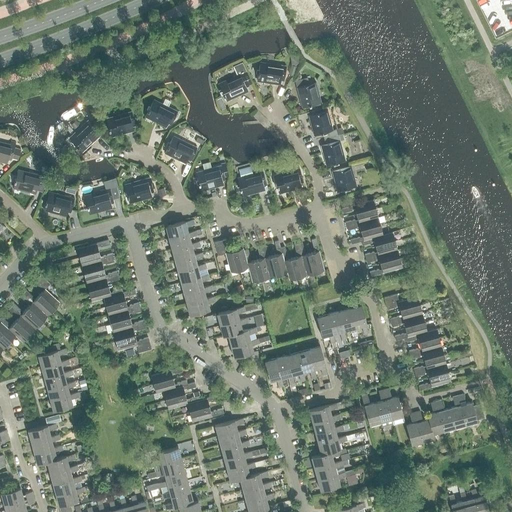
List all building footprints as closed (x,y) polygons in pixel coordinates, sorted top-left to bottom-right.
[(233,78),(219,84),(226,100),(241,93),(241,95),(248,92),(246,88),(249,86),(248,85),(252,84),(242,62),(233,66),(237,75),(233,76),(233,78)] [(283,81),(286,66),(276,64),(275,66),(260,63),(257,80),(273,83),(273,84),(280,85),(280,81),(283,81)] [(302,108),(321,102),(316,82),(296,87),(302,108)] [(170,125),(177,111),(168,106),(167,108),(153,100),(145,116),(160,123),(159,124),(165,128),(167,124),(170,125)] [(338,135),(342,134),(343,133),(342,127),(333,130),(327,110),(308,115),(313,135),(322,133),(324,139),(338,135)] [(127,133),(132,132),(133,131),(132,127),(135,126),(131,111),(121,114),(122,115),(106,120),(111,136),(126,132),(127,133)] [(81,151),(93,140),(94,141),(99,137),(96,133),(98,131),(88,120),(80,127),(81,128),(69,139),(81,151)] [(190,161),(197,147),(188,143),(187,144),(173,137),(165,152),(179,159),(179,161),(185,164),(187,160),(190,161)] [(340,140),(320,145),(326,166),(345,160),(340,140)] [(4,144),(0,143),(0,162),(6,164),(8,160),(11,160),(11,158),(18,160),(21,150),(14,148),(16,142),(11,141),(10,144),(5,143),(4,144)] [(216,187),(222,186),(223,185),(222,181),(225,180),(224,176),(227,175),(228,174),(224,163),(220,164),(221,165),(211,168),(211,169),(196,174),(200,190),(216,186),(216,187)] [(258,192),(263,191),(264,191),(263,186),(266,186),(262,170),(252,173),(250,166),(238,169),(240,178),(237,179),(242,195),(257,191),(258,192)] [(356,186),(351,166),(331,171),(337,191),(356,186)] [(294,190),(301,188),(300,184),(303,183),(299,168),(289,170),(289,172),(274,176),(278,192),(294,188),(294,190)] [(28,193),(35,194),(36,190),(42,192),(46,177),(33,173),(33,175),(17,171),(13,187),(29,191),(28,193)] [(154,192),(151,181),(149,177),(139,180),(140,181),(124,186),(129,202),(144,198),(145,199),(152,198),(150,193),(154,192)] [(116,186),(110,188),(113,199),(119,197),(116,186)] [(111,204),(114,203),(113,199),(110,188),(100,191),(100,192),(84,197),(89,213),(105,209),(105,210),(112,208),(111,204)] [(59,215),(60,215),(66,216),(67,212),(70,213),(74,198),(64,195),(64,197),(48,193),(44,209),(59,213),(59,215)] [(354,208),(356,214),(375,209),(373,199),(353,205),(341,208),(343,213),(352,210),(352,209),(354,208)] [(345,222),(346,226),(378,217),(375,209),(356,214),(358,220),(355,220),(355,219),(345,222)] [(359,226),(361,231),(380,226),(378,217),(346,226),(347,230),(357,227),(357,226),(359,226)] [(165,226),(168,238),(188,233),(188,232),(186,226),(194,224),(193,219),(185,221),(165,226)] [(351,244),(359,242),(361,241),(383,235),(383,234),(380,226),(361,231),(362,237),(360,238),(359,237),(350,239),(351,244)] [(188,233),(168,238),(171,249),(191,243),(189,237),(197,235),(196,230),(188,232),(188,233)] [(374,241),(375,246),(395,241),(392,232),(383,234),(383,235),(361,241),(362,245),(371,243),(371,241),(374,241)] [(244,250),(243,248),(240,236),(235,237),(238,246),(239,246),(239,249),(234,250),(239,270),(248,267),(243,250),(244,250)] [(315,272),(324,270),(319,250),(315,238),(311,240),(314,249),(315,249),(315,251),(310,253),(315,272)] [(239,270),(234,250),(228,252),(228,249),(229,249),(226,239),(214,242),(218,255),(225,253),(230,272),(239,270)] [(77,248),(79,258),(99,252),(97,246),(100,246),(100,247),(109,244),(108,240),(96,243),(77,248)] [(191,243),(171,249),(174,260),(194,254),(192,248),(200,246),(199,241),(191,243)] [(278,241),(274,242),(277,251),(278,251),(278,254),(273,255),(278,275),(287,272),(280,248),(278,241)] [(364,254),(365,258),(397,250),(395,241),(375,246),(377,252),(374,253),(374,252),(364,254)] [(302,242),(298,243),(306,275),(315,272),(310,253),(304,254),(303,252),(304,251),(302,242)] [(298,256),(292,258),(298,277),(306,275),(298,243),(294,244),(296,254),(297,253),(298,256)] [(265,244),(261,245),(269,277),(278,275),(273,255),(267,257),(266,254),(267,254),(265,244)] [(261,258),(255,260),(261,279),(269,277),(261,245),(257,247),(259,256),(260,256),(261,258)] [(284,247),(280,248),(287,272),(289,280),(298,277),(292,258),(287,259),(286,256),(287,256),(284,247)] [(248,249),(244,250),(243,250),(248,267),(252,282),(261,279),(255,260),(250,261),(249,259),(250,258),(248,249)] [(378,258),(380,264),(399,258),(397,250),(365,258),(367,262),(376,260),(376,259),(378,258)] [(79,258),(82,266),(113,257),(112,253),(103,256),(103,257),(100,258),(99,252),(79,258)] [(194,254),(174,260),(177,271),(197,265),(195,259),(203,257),(202,252),(194,254)] [(82,266),(84,275),(103,269),(102,264),(105,263),(105,264),(114,261),(113,257),(82,266)] [(382,273),(394,270),(402,267),(399,258),(380,264),(381,269),(379,270),(378,269),(369,272),(370,276),(382,273)] [(197,265),(177,271),(180,282),(200,276),(198,270),(206,268),(205,263),(197,265)] [(84,275),(86,284),(118,275),(117,271),(107,273),(108,274),(105,275),(103,269),(84,275)] [(50,283),(40,274),(32,283),(39,290),(40,289),(42,291),(38,295),(53,309),(60,302),(45,289),(50,283)] [(200,276),(180,282),(183,293),(203,288),(203,287),(201,281),(209,279),(208,274),(200,276)] [(86,284),(89,292),(108,287),(107,281),(109,280),(110,281),(119,279),(118,275),(86,284)] [(203,288),(183,293),(186,304),(206,299),(206,298),(204,292),(212,290),(211,285),(203,287),(203,288)] [(91,301),(103,298),(123,292),(122,288),(112,291),(112,292),(110,292),(108,287),(89,292),(91,301)] [(135,289),(126,291),(123,292),(103,298),(106,307),(125,301),(124,295),(126,295),(127,296),(136,293),(135,289)] [(53,309),(38,295),(34,299),(32,297),(33,297),(26,290),(23,293),(47,315),(53,309)] [(47,315),(23,293),(20,296),(27,303),(28,302),(30,304),(26,308),(41,322),(47,315)] [(399,305),(400,310),(420,305),(417,296),(398,301),(396,294),(384,297),(387,309),(396,307),(396,306),(399,305)] [(186,304),(190,315),(209,310),(207,303),(215,301),(214,296),(206,298),(206,299),(186,304)] [(106,307),(108,315),(140,306),(138,302),(129,305),(129,306),(127,307),(125,301),(106,307)] [(41,322),(26,308),(22,313),(20,311),(21,310),(14,303),(11,306),(35,329),(41,322)] [(361,305),(350,308),(355,328),(355,327),(361,326),(363,334),(368,332),(366,325),(361,305)] [(389,318),(390,322),(422,314),(420,305),(400,310),(402,316),(399,317),(399,316),(389,318)] [(35,329),(11,306),(8,310),(15,316),(16,315),(18,317),(14,322),(29,335),(35,329)] [(108,315),(110,324),(130,318),(128,313),(131,312),(131,313),(141,311),(140,306),(108,315)] [(216,313),(220,325),(239,320),(238,314),(245,311),(244,307),(236,309),(236,308),(216,313)] [(350,308),(339,311),(344,331),(350,329),(352,337),(357,335),(355,327),(355,328),(350,308)] [(339,311),(328,314),(333,334),(339,332),(341,340),(346,338),(344,331),(339,311)] [(328,314),(316,317),(322,337),(328,335),(330,343),(331,343),(335,341),(333,334),(328,314)] [(403,322),(405,328),(424,322),(422,314),(390,322),(392,327),(401,324),(401,323),(403,322)] [(223,336),(228,335),(227,335),(242,331),(242,330),(241,324),(248,322),(254,321),(253,316),(247,318),(239,320),(220,325),(223,336)] [(29,335),(14,322),(10,326),(8,324),(9,323),(1,317),(0,318),(0,321),(15,335),(15,336),(22,342),(29,335)] [(110,324),(113,333),(144,324),(143,320),(134,322),(134,323),(131,324),(130,318),(110,324)] [(0,333),(9,342),(15,336),(15,335),(0,321),(0,333)] [(394,336),(395,340),(405,337),(427,331),(424,322),(405,328),(406,333),(404,334),(403,333),(394,336)] [(113,333),(115,341),(135,336),(133,330),(136,329),(136,330),(145,328),(144,324),(113,333)] [(247,329),(242,330),(242,331),(227,335),(228,335),(230,346),(250,340),(248,334),(256,332),(255,327),(247,330),(247,329)] [(405,337),(406,342),(416,340),(415,339),(418,338),(419,343),(439,337),(436,328),(427,331),(405,337)] [(9,342),(0,333),(0,345),(3,349),(9,342)] [(137,345),(138,352),(151,349),(148,337),(139,340),(139,341),(136,341),(135,336),(115,341),(118,350),(137,345)] [(409,351),(410,355),(441,346),(439,337),(419,343),(421,349),(418,350),(418,349),(409,351)] [(253,352),(251,345),(259,343),(258,338),(250,340),(230,346),(234,357),(253,352)] [(361,351),(361,352),(374,349),(372,340),(359,343),(360,345),(361,351)] [(58,343),(50,345),(51,351),(60,349),(58,343)] [(360,345),(352,347),(354,353),(361,351),(360,345)] [(320,346),(309,349),(314,369),(320,367),(322,375),(327,374),(325,366),(320,346)] [(423,355),(424,360),(443,355),(441,346),(410,355),(411,359),(420,357),(420,356),(423,355)] [(51,351),(38,355),(41,366),(60,361),(59,355),(67,353),(65,348),(60,349),(51,351)] [(126,356),(134,354),(133,348),(125,350),(126,356)] [(309,349),(298,352),(303,372),(309,370),(311,378),(316,377),(314,369),(309,349)] [(298,373),(300,381),(305,380),(303,372),(298,352),(287,355),(292,375),(298,373)] [(287,355),(276,358),(281,378),(287,376),(289,384),(294,383),(292,375),(287,355)] [(413,368),(414,372),(446,363),(443,355),(424,360),(426,366),(423,367),(423,366),(413,368)] [(283,386),(281,378),(276,358),(264,361),(269,381),(276,379),(278,387),(283,386)] [(41,366),(44,377),(63,372),(62,366),(70,364),(68,359),(60,361),(41,366)] [(427,372),(429,378),(448,372),(446,363),(414,372),(416,377),(425,374),(424,373),(427,372)] [(151,375),(153,384),(173,379),(171,373),(174,372),(174,373),(184,371),(183,367),(171,370),(170,370),(151,375)] [(44,377),(47,388),(66,383),(65,377),(73,375),(71,370),(63,372),(44,377)] [(451,381),(448,372),(429,378),(430,383),(427,384),(427,383),(418,386),(419,390),(431,387),(451,381)] [(156,393),(163,391),(187,384),(186,380),(177,383),(177,384),(174,384),(173,379),(153,384),(156,393)] [(47,388),(50,400),(69,394),(68,388),(76,386),(74,381),(66,383),(47,388)] [(195,382),(187,384),(163,391),(165,400),(185,394),(183,389),(186,388),(186,389),(196,387),(195,382)] [(403,416),(402,411),(398,396),(387,399),(386,396),(391,395),(389,388),(383,389),(391,419),(403,416)] [(378,391),(380,398),(384,396),(385,399),(375,402),(380,422),(391,419),(383,389),(378,391)] [(69,394),(50,400),(53,411),(72,406),(71,399),(79,397),(77,392),(69,394)] [(168,409),(169,409),(187,404),(187,403),(199,400),(198,396),(194,397),(189,398),(189,399),(186,400),(185,394),(165,400),(168,409)] [(369,401),(367,394),(361,396),(369,425),(380,422),(375,402),(365,404),(365,402),(369,401)] [(477,421),(476,420),(484,418),(480,403),(472,405),(471,402),(461,405),(460,402),(465,401),(463,394),(457,395),(465,425),(477,421)] [(207,398),(201,399),(199,400),(187,403),(187,404),(189,412),(209,407),(207,401),(210,401),(210,402),(220,399),(218,395),(207,398)] [(459,405),(449,408),(454,428),(465,425),(457,395),(452,397),(454,403),(458,402),(459,405)] [(441,400),(435,401),(443,431),(454,428),(449,408),(439,410),(438,408),(443,406),(441,400)] [(427,414),(428,419),(432,434),(433,433),(443,431),(435,401),(430,403),(432,409),(436,408),(437,411),(427,414)] [(309,410),(312,421),(331,416),(329,410),(337,408),(336,403),(328,405),(328,404),(309,410)] [(189,412),(192,421),(211,416),(223,413),(222,408),(213,411),(213,412),(211,413),(209,407),(189,412)] [(420,411),(414,412),(422,441),(434,438),(433,433),(432,434),(428,419),(418,421),(417,419),(422,417),(420,411)] [(409,414),(411,420),(415,419),(416,422),(406,425),(411,445),(422,441),(414,412),(409,414)] [(312,421),(315,432),(334,427),(333,421),(340,419),(339,414),(331,416),(312,421)] [(45,418),(47,424),(60,421),(59,415),(45,418)] [(215,425),(218,437),(237,431),(235,425),(243,423),(242,418),(234,420),(215,425)] [(28,430),(31,442),(50,436),(49,430),(57,428),(55,423),(47,425),(28,430)] [(315,432),(318,443),(337,438),(336,432),(343,429),(342,425),(334,427),(315,432)] [(218,437),(221,448),(240,442),(238,436),(246,434),(245,429),(237,431),(218,437)] [(31,442),(34,453),(53,447),(52,441),(60,439),(58,434),(50,436),(31,442)] [(337,438),(318,443),(321,454),(339,450),(340,449),(339,443),(346,441),(345,436),(337,438)] [(221,448),(224,459),(243,453),(241,447),(249,445),(248,440),(240,442),(221,448)] [(37,464),(46,461),(56,458),(55,452),(63,450),(61,445),(53,447),(34,453),(37,464)] [(153,465),(161,463),(181,458),(178,446),(158,452),(160,459),(152,461),(153,465)] [(321,454),(311,457),(314,468),(334,463),(332,457),(340,454),(339,450),(321,454)] [(243,453),(224,459),(227,470),(246,464),(244,458),(252,456),(251,451),(243,453)] [(66,455),(56,458),(46,461),(49,472),(69,467),(67,461),(75,458),(74,454),(66,456),(66,455)] [(155,472),(147,474),(149,479),(156,476),(164,474),(184,469),(181,458),(161,463),(153,465),(155,472)] [(334,463),(314,468),(317,479),(337,474),(335,468),(343,465),(341,461),(334,463)] [(230,481),(239,478),(249,476),(249,475),(247,469),(255,467),(254,462),(246,464),(227,470),(230,481)] [(77,465),(69,467),(49,472),(52,483),(72,478),(70,472),(78,470),(77,465)] [(166,480),(158,482),(159,487),(160,487),(187,480),(184,469),(164,474),(166,480)] [(239,478),(242,489),(262,484),(260,478),(268,476),(267,471),(259,473),(249,475),(249,476),(239,478)] [(337,474),(317,479),(320,490),(320,491),(340,485),(338,479),(346,476),(344,472),(337,474)] [(80,476),(72,478),(52,483),(55,494),(75,489),(73,483),(81,481),(80,476)] [(187,480),(160,487),(162,493),(161,493),(162,498),(170,496),(190,490),(187,480)] [(242,489),(245,500),(265,495),(263,489),(271,487),(270,482),(262,484),(242,489)] [(55,494),(58,506),(70,503),(76,501),(78,500),(76,494),(84,492),(83,487),(75,489),(55,494)] [(1,493),(4,504),(23,499),(20,488),(1,493)] [(471,490),(473,498),(476,511),(488,511),(484,495),(478,497),(475,489),(471,490)] [(173,507),(178,506),(193,502),(190,490),(170,496),(172,502),(164,504),(165,509),(173,507)] [(460,493),(462,501),(464,511),(476,511),(473,498),(467,500),(464,492),(460,493)] [(245,500),(248,511),(268,506),(266,500),(274,498),(273,493),(265,495),(245,500)] [(131,497),(133,504),(135,511),(147,511),(144,501),(138,503),(135,495),(131,497)] [(452,511),(464,511),(462,501),(455,503),(453,495),(449,496),(451,504),(450,504),(452,511)] [(120,500),(122,507),(123,511),(135,511),(133,504),(127,506),(124,498),(120,500)] [(23,499),(4,504),(5,511),(18,511),(26,510),(23,499)] [(180,511),(179,511),(198,511),(201,511),(198,500),(193,502),(178,506),(180,511)] [(113,501),(109,503),(111,510),(111,511),(123,511),(122,507),(116,509),(113,501)] [(336,509),(336,511),(357,511),(357,509),(365,507),(364,502),(356,504),(336,509)] [(72,511),(71,505),(70,503),(58,506),(60,511),(72,511)]
